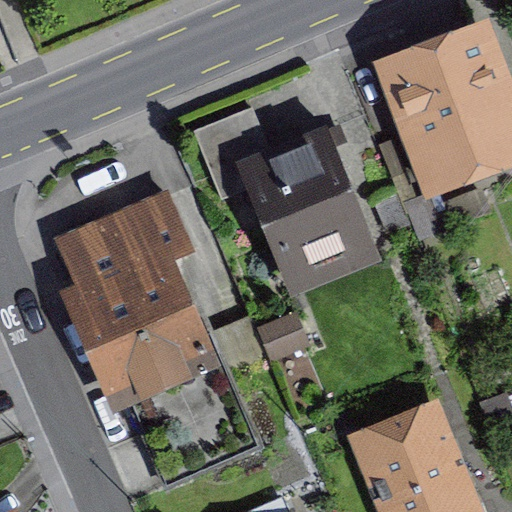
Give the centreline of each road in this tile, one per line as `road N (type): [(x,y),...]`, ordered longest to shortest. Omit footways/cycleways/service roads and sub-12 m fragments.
road 1 (secondary): [(0,129),(306,0)]
road 2 (residential): [(108,511),(0,257)]
